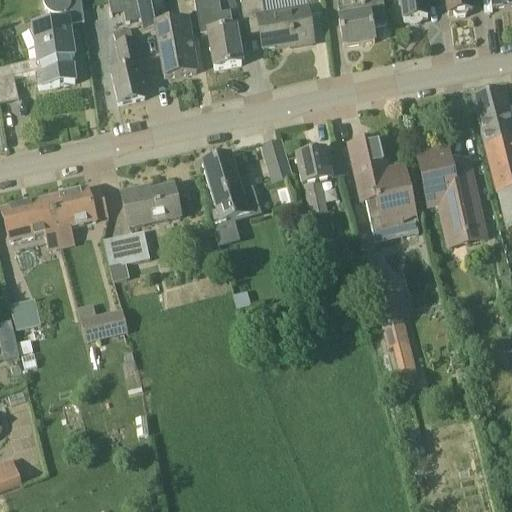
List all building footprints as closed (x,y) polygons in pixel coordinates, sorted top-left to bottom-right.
[(83,22),(79,0),(46,0),(46,1),(45,4),(45,6),(45,8),(45,9),(45,12),(46,14),(47,16),(49,17),(51,19),(52,20),(53,20),(55,21),(57,21),(62,21),(66,19),(68,18),(69,25),(83,22)] [(126,26),(140,23),(135,0),(107,0),(111,18),(124,16),(126,26)] [(159,0),(135,0),(140,23),(143,36),(156,34),(166,81),(197,75),(187,23),(165,27),(159,0)] [(216,0),(196,0),(194,0),(197,18),(206,17),(209,35),(208,35),(214,73),(241,68),(234,30),(222,33),(216,0)] [(261,0),(240,0),(246,33),(259,31),(263,52),(291,47),(292,50),(313,47),(307,12),(265,19),(261,0)] [(421,24),(422,22),(427,22),(424,0),(400,0),(404,25),(409,24),(410,25),(411,26),(412,27),(413,27),(414,28),(416,28),(417,27),(418,27),(420,26),(421,25),(421,24)] [(470,0),(446,0),(449,17),(453,17),(457,20),(465,19),(468,15),(472,14),(470,0)] [(511,0),(491,0),(493,11),(511,8),(511,0)] [(387,28),(383,4),(361,8),(363,18),(339,22),(343,50),(374,45),(372,30),(387,28)] [(35,50),(37,63),(38,75),(40,74),(41,78),(37,79),(38,92),(75,87),(72,71),(70,62),(74,61),(69,25),(55,27),(54,24),(43,28),(32,30),(33,33),(28,35),(35,50)] [(130,32),(113,36),(122,73),(111,76),(118,108),(144,102),(141,86),(144,85),(140,69),(139,69),(134,44),(133,44),(130,32)] [(0,71),(0,83),(13,81),(16,80),(13,68),(11,69),(0,71)] [(511,130),(503,93),(473,100),(507,233),(511,231),(511,130)] [(370,225),(379,223),(381,232),(415,225),(403,170),(386,174),(379,142),(349,149),(362,205),(366,204),(370,225)] [(280,146),(262,150),(273,186),(291,181),(280,146)] [(429,211),(439,208),(449,251),(485,243),(467,164),(450,168),(446,149),(416,155),(429,211)] [(325,154),(296,160),(302,190),(304,189),(311,219),(327,215),(320,186),(332,183),(325,154)] [(202,167),(220,226),(213,228),(219,247),(235,242),(230,223),(248,217),(230,159),(202,167)] [(141,192),(120,197),(128,232),(180,221),(174,189),(142,196),(141,192)] [(52,218),(55,234),(69,231),(95,224),(88,194),(52,203),(56,217),(52,218)] [(42,237),(55,234),(52,218),(56,217),(52,203),(1,215),(8,245),(42,237)] [(143,236),(103,244),(109,270),(120,267),(120,269),(149,263),(143,236)] [(120,267),(109,270),(112,286),(127,283),(124,269),(120,269),(120,267)] [(382,331),(402,326),(396,299),(376,304),(382,331)] [(34,303),(10,309),(15,333),(40,328),(34,303)] [(77,311),(80,325),(85,346),(127,336),(122,315),(98,321),(94,307),(77,311)] [(19,361),(15,343),(0,346),(4,364),(19,361)] [(31,344),(17,347),(20,359),(33,356),(31,344)] [(136,373),(132,356),(124,358),(128,375),(136,373)] [(407,437),(409,458),(421,457),(419,436),(407,437)] [(0,496),(20,489),(11,466),(0,470),(0,496)]
